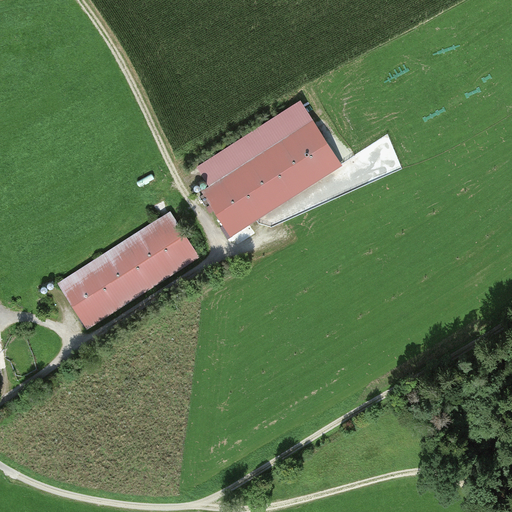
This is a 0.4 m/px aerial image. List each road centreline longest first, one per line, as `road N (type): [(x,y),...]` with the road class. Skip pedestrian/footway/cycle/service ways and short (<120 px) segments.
road 1 (track): [(511,62),(225,254),(185,194),(109,40),(79,0)]
road 2 (track): [(0,466),(31,484),(117,506),(190,508),(511,318)]
road 3 (track): [(190,508),(281,508),(430,471),(475,489),(492,511)]
road 4 (unclassified): [(0,403),(225,254)]
